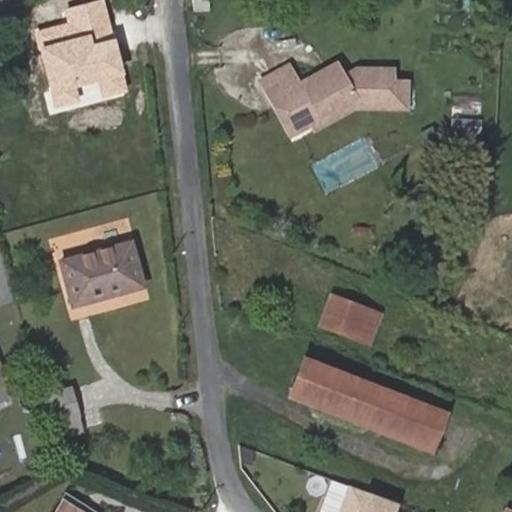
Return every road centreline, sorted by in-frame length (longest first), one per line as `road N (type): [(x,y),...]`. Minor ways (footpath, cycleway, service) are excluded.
road 1 (residential): [(171,0),(225,464),(250,511)]
road 2 (track): [(213,366),(406,465),(439,468),(459,438),(511,439)]
